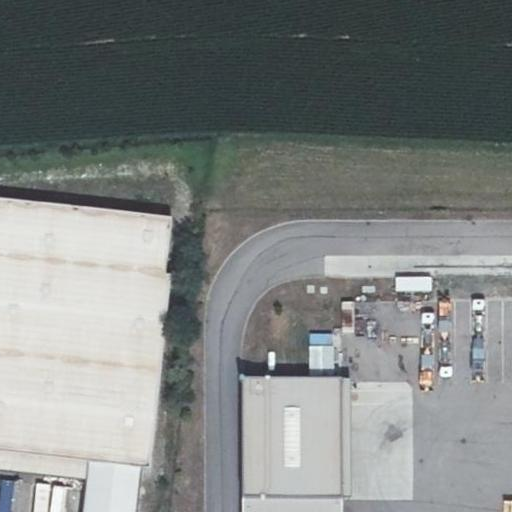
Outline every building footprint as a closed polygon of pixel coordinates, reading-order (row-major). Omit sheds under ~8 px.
[(180,222),(0,202),(0,473),(89,483),(85,511),(141,511),(146,470),(153,470),(180,222)] [(395,278),(395,292),(430,292),(430,278),(395,278)] [(308,347),(308,376),(334,376),(335,347),(308,347)] [(342,511),(342,382),(242,382),(242,511),(342,511)] [(0,511),(58,511),(60,487),(0,482),(0,511)]
